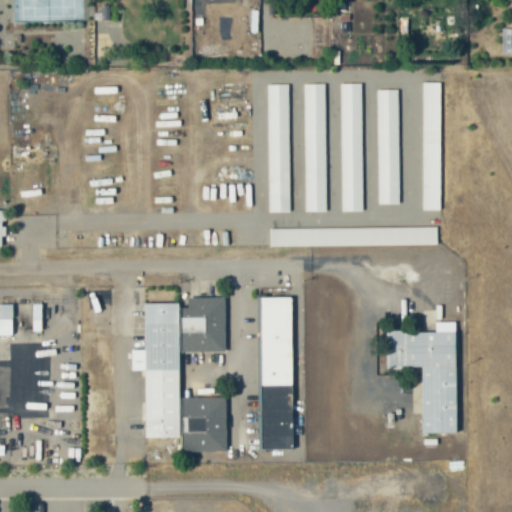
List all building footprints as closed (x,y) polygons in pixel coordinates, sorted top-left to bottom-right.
[(109,5),(99,5),(100,20),(109,19),(109,5)] [(511,28),(501,29),(502,54),(511,54),(511,28)] [(440,210),(441,82),(422,82),(421,210),(440,210)] [(361,83),(340,84),(341,211),(362,211),(361,83)] [(288,84),(266,85),(269,212),(290,212),(288,84)] [(325,84),(303,84),(305,212),(326,212),(325,84)] [(397,89),(376,90),(378,204),(399,204),(397,89)] [(437,227),(270,228),(270,246),(437,245),(437,227)] [(225,352),(225,297),(187,298),(187,308),(179,308),(179,303),(144,303),(144,350),(131,350),(131,371),(144,371),(145,438),(181,438),(181,452),(226,452),(226,397),(179,398),(179,352),(225,352)] [(291,297),(258,298),(260,448),(293,448),(291,297)] [(0,335),(12,336),(13,304),(0,303),(0,335)] [(456,433),(455,322),(435,322),(435,331),(386,332),(386,369),(421,368),(422,433),(456,433)]
